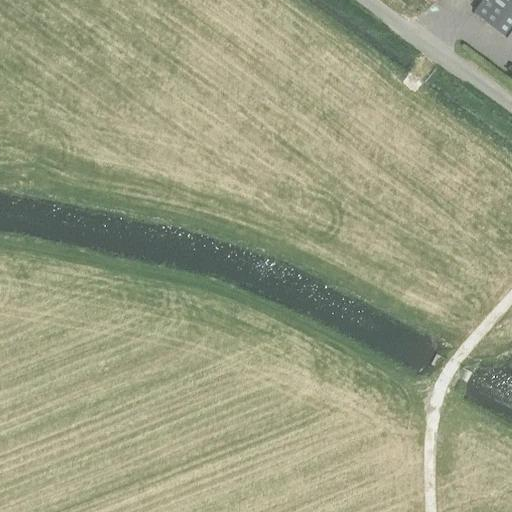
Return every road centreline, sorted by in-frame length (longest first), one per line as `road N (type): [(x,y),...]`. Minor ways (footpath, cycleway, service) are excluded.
road 1 (track): [(511,296),(440,384),(431,511)]
road 2 (unclassified): [(511,108),(364,0)]
